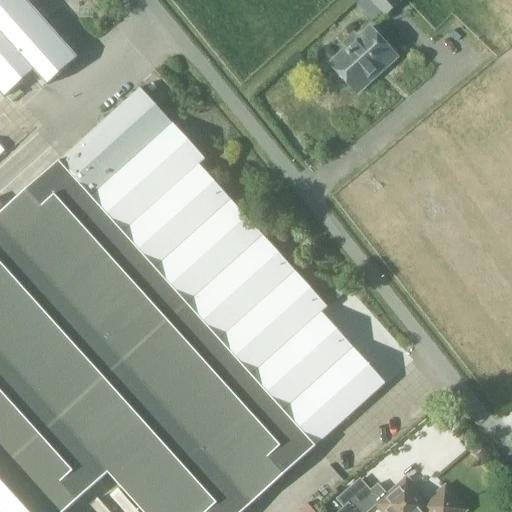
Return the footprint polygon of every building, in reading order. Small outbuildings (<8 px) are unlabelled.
[(0,0),(0,95),(3,99),(35,73),(47,86),(77,58),(24,0),(0,0)] [(401,2),(398,0),(368,0),(384,17),(401,2)] [(344,50),(329,64),(353,90),(394,53),(370,27),(359,37),(354,32),(340,45),(344,50)] [(242,511),(385,384),(321,314),(327,308),(198,166),(204,160),(140,89),(0,214),(0,481),(27,511),(64,511),(107,474),(141,511),(242,511)] [(382,511),(464,511),(466,511),(445,487),(427,503),(416,491),(417,490),(407,478),(387,495),(378,484),(352,507),(348,503),(338,511),(368,511),(376,505),(382,511)] [(27,511),(0,481),(0,511),(27,511)]
